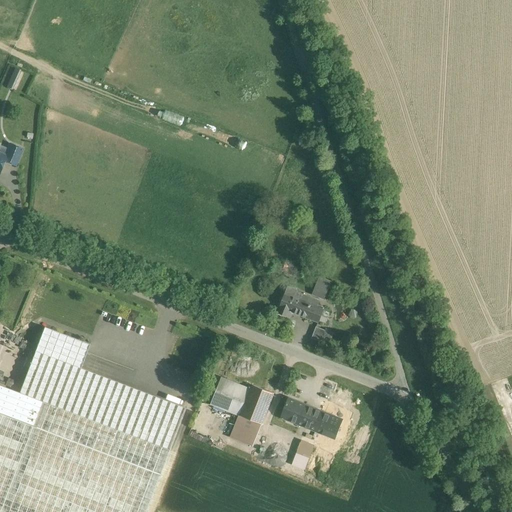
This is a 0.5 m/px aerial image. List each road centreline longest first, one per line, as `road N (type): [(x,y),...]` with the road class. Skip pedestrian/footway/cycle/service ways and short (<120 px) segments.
road 1 (unclassified): [(397,394),(0,237)]
road 2 (unclassified): [(397,394),(400,372),(283,0)]
road 3 (unclassified): [(479,511),(397,394)]
